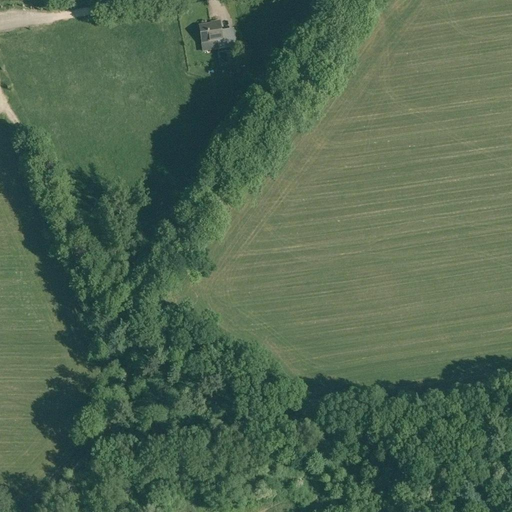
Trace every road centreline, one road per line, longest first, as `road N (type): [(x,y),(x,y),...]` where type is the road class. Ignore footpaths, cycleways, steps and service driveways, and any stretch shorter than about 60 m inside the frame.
road 1 (track): [(98,448),(141,313),(208,207),(245,177),(355,0)]
road 2 (track): [(0,104),(85,335),(101,365),(127,355)]
